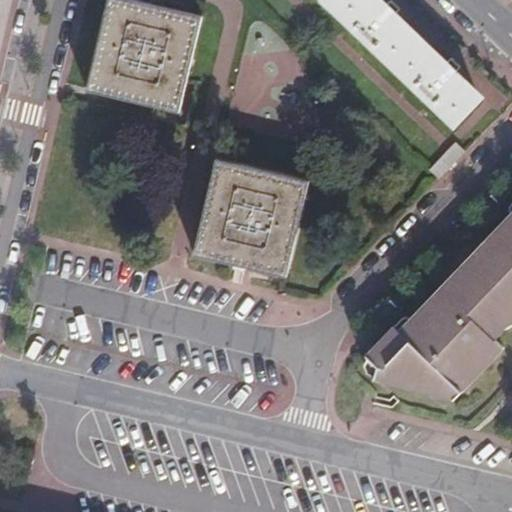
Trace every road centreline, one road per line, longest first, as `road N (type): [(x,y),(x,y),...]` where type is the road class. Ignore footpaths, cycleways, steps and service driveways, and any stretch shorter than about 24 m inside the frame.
road 1 (residential): [(302,441),(0,375)]
road 2 (residential): [(511,142),(317,353)]
road 3 (tertiary): [(49,0),(0,213)]
road 4 (residential): [(511,493),(302,441)]
